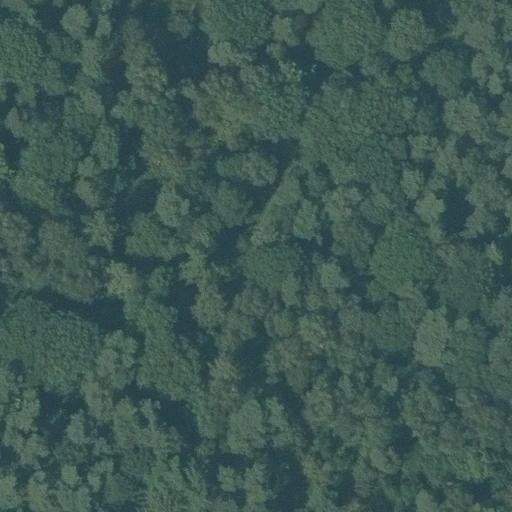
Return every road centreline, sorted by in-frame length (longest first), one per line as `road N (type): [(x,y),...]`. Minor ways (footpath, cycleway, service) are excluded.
road 1 (track): [(511,448),(226,333)]
road 2 (track): [(226,333),(0,244)]
road 3 (track): [(226,333),(156,511)]
